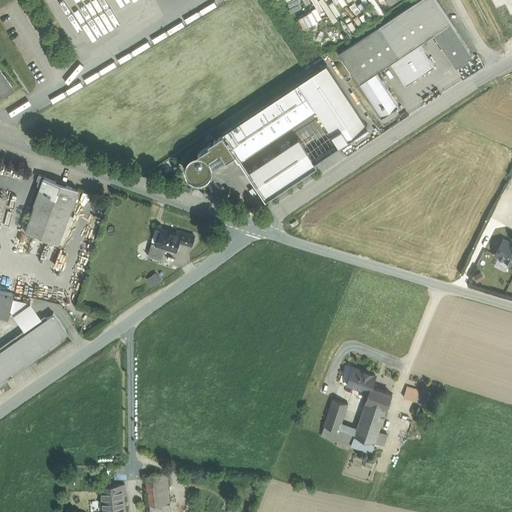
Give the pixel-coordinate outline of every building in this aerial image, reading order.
[(435,0),(417,0),(338,53),(381,118),(398,106),(376,72),(434,34),(456,67),(473,56),(435,0)] [(326,64),(298,83),(315,108),(339,144),(367,126),(326,64)] [(0,95),(12,86),(0,70),(0,95)] [(298,83),(223,133),(222,133),(222,134),(234,152),(239,159),(315,108),(298,83)] [(210,172),(212,167),(234,152),(222,134),(210,142),(211,144),(198,153),(192,155),(188,159),(186,165),(187,170),(190,175),(194,177),(198,179),(203,178),(207,175),(210,172)] [(299,138),(248,172),(266,199),(268,197),(267,197),(314,166),(315,167),(317,165),(314,161),(299,138)] [(79,190),(44,177),(24,230),(59,243),(79,190)] [(300,225),(297,220),(292,224),(295,229),(300,225)] [(181,234),(161,228),(157,244),(166,247),(176,250),(179,241),(192,245),(195,235),(181,232),(181,234)] [(511,244),(503,240),(500,244),(498,243),(495,244),(494,246),(495,249),(497,250),(495,255),(511,263),(511,244)] [(166,247),(157,244),(152,243),(148,256),(163,260),(166,247)] [(147,278),(152,286),(161,280),(156,272),(147,278)] [(12,293),(0,290),(0,315),(6,317),(12,293)] [(53,313),(0,350),(0,380),(68,333),(53,313)] [(376,375),(353,367),(347,384),(369,392),(371,386),(372,387),(376,375)] [(372,387),(371,386),(369,392),(366,401),(387,408),(391,393),(372,387)] [(419,390),(407,386),(404,397),(416,401),(415,400),(418,393),(419,390)] [(418,393),(415,400),(416,401),(432,405),(434,398),(418,393)] [(347,403),(333,398),(324,425),(338,430),(341,422),(347,403)] [(366,401),(364,407),(362,406),(361,409),(363,410),(357,428),(354,436),(374,443),(375,443),(379,431),(387,408),(366,401)] [(357,428),(341,422),(338,430),(324,425),(321,436),(351,446),(351,444),(354,436),(357,428)] [(387,434),(379,431),(375,443),(383,446),(387,434)] [(374,443),(354,436),(351,444),(372,451),(374,443)] [(167,473),(146,475),(149,505),(169,503),(167,473)] [(122,485),(110,486),(110,490),(101,490),(103,511),(125,511),(123,488),(122,488),(122,485)] [(170,511),(169,503),(149,505),(150,511),(170,511)]
